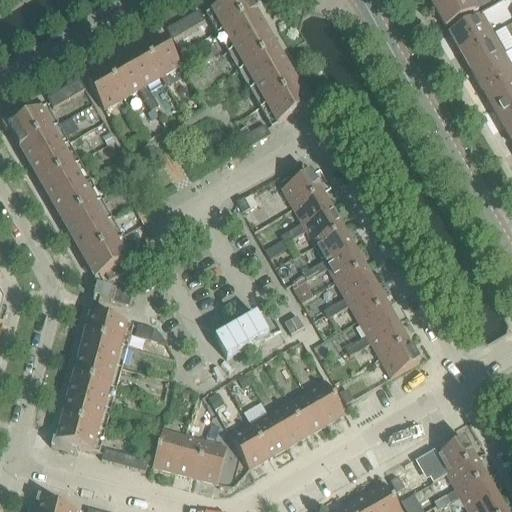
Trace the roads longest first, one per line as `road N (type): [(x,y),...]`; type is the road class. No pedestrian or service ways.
road 1 (residential): [(189,511),(11,463),(48,323),(50,284),(0,190)]
road 2 (tertiary): [(511,262),(363,0)]
road 3 (residential): [(464,384),(320,143)]
road 4 (residential): [(464,384),(243,511)]
road 5 (residential): [(0,79),(140,0)]
